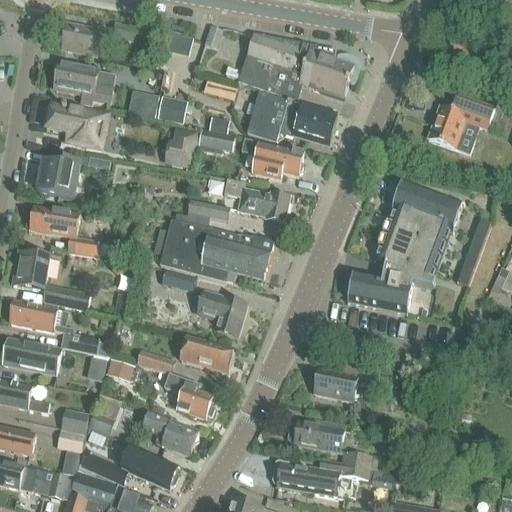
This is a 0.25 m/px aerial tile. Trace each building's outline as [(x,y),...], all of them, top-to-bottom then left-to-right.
[(511,0),(485,0),(485,3),(511,8),(511,0)] [(98,62),(102,35),(68,28),(63,55),(98,62)] [(115,28),(113,43),(140,48),(143,33),(115,28)] [(211,31),(206,49),(217,53),(223,35),(211,31)] [(477,74),(485,42),(451,33),(441,68),(459,73),(460,69),(477,74)] [(165,36),(162,49),(190,56),(193,43),(165,36)] [(255,39),(239,87),(274,98),(297,105),(302,89),(344,103),(350,86),(354,83),(357,79),(357,74),(356,70),(353,66),(349,63),(344,63),(339,64),(335,63),(337,54),(255,39)] [(110,115),(114,92),(98,89),(100,76),(61,68),(55,94),(82,99),(80,109),(92,111),(93,106),(107,109),(106,114),(110,115)] [(159,101),(146,98),(133,95),(128,119),(154,124),(159,101)] [(289,106),(273,101),(260,97),(247,139),(277,148),(280,137),(329,151),(339,117),(304,107),(303,110),(289,106)] [(498,99),(496,106),(505,109),(507,102),(498,99)] [(164,100),(159,121),(185,126),(189,105),(164,100)] [(487,135),(495,113),(461,100),(456,116),(441,110),(429,143),(457,154),(467,127),(487,135)] [(67,145),(93,150),(96,136),(92,135),(95,118),(52,109),(47,133),(69,138),(67,145)] [(213,120),(211,133),(227,136),(230,124),(213,120)] [(233,157),(236,140),(204,134),(199,150),(233,157)] [(166,169),(192,174),(198,145),(177,141),(175,148),(170,147),(166,169)] [(258,159),(254,177),(281,183),(283,177),(299,181),(300,177),(302,175),(303,170),(302,169),(305,157),(260,147),(258,159)] [(44,166),(38,195),(75,202),(81,169),(87,170),(89,162),(69,158),(67,166),(65,165),(64,170),(44,166)] [(285,226),(291,200),(281,198),(244,192),(246,186),(228,183),(224,198),(241,202),(238,216),(267,221),(266,222),(285,226)] [(355,277),(349,306),(408,318),(414,287),(434,291),(436,285),(426,281),(444,232),(454,236),(464,208),(404,185),(393,214),(396,215),(377,266),(386,270),(384,282),(355,277)] [(145,192),(129,193),(129,205),(145,204),(145,192)] [(211,221),(229,225),(232,212),(191,205),(186,229),(208,233),(211,221)] [(29,219),(27,231),(31,231),(31,235),(71,242),(69,249),(68,257),(100,262),(100,261),(101,254),(103,245),(78,242),(79,231),(81,219),(35,211),(33,220),(29,219)] [(479,231),(489,235),(492,227),(481,223),(479,231)] [(254,239),(253,242),(241,238),(241,241),(208,233),(173,226),(161,270),(227,287),(227,285),(221,283),(223,275),(265,285),(275,245),(254,239)] [(476,239),(486,243),(489,235),(479,231),(476,239)] [(473,247),(483,251),(486,243),(476,239),(473,247)] [(483,251),(473,247),(470,255),(480,259),(483,251)] [(480,259),(470,255),(467,263),(477,267),(480,259)] [(88,316),(92,301),(47,292),(52,262),(19,257),(13,290),(45,295),(43,307),(88,316)] [(464,271),(474,275),(477,267),(467,263),(464,271)] [(474,275),(464,271),(461,279),(471,282),(474,275)] [(502,272),(498,280),(511,286),(511,276),(510,275),(502,272)] [(198,283),(166,275),(163,289),(193,297),(198,283)] [(471,282),(461,279),(458,287),(468,290),(471,282)] [(511,286),(498,280),(491,295),(499,299),(502,292),(511,296),(511,286)] [(237,341),(246,309),(204,297),(197,320),(216,326),(214,334),(237,341)] [(11,311),(9,321),(11,324),(12,324),(11,328),(64,339),(61,353),(98,360),(98,359),(109,361),(112,349),(100,347),(100,344),(74,339),(75,334),(56,330),(56,327),(58,315),(45,312),(16,306),(15,310),(14,310),(11,311)] [(117,311),(115,320),(128,323),(130,314),(117,311)] [(228,377),(228,375),(232,374),(234,367),(231,364),(234,353),(187,340),(180,364),(228,377)] [(58,381),(60,368),(63,355),(9,344),(4,369),(58,381)] [(170,378),(172,379),(176,366),(141,355),(137,369),(154,374),(170,378)] [(95,361),(90,382),(105,385),(110,364),(95,361)] [(114,362),(110,376),(133,383),(137,369),(114,362)] [(374,393),(378,372),(345,365),(338,376),(319,373),(313,400),(354,408),(358,390),(374,393)] [(202,387),(172,379),(154,374),(149,391),(164,396),(165,391),(182,397),(177,413),(207,424),(209,419),(213,421),(217,411),(212,409),(216,398),(200,392),(202,387)] [(48,417),(50,407),(31,404),(33,392),(2,385),(0,393),(0,408),(42,417),(42,416),(48,417)] [(100,399),(88,433),(109,441),(122,406),(100,399)] [(155,407),(151,416),(162,420),(166,411),(155,407)] [(86,439),(90,419),(65,415),(62,434),(86,439)] [(454,415),(453,423),(472,426),(473,418),(454,415)] [(190,461),(200,436),(150,416),(143,434),(164,443),(161,450),(190,461)] [(289,442),(294,450),(343,458),(346,434),(299,426),(298,431),(294,430),(290,433),(289,442)] [(0,453),(32,461),(37,439),(0,430),(0,453)] [(82,451),(84,440),(61,435),(59,446),(82,451)] [(93,458),(86,473),(124,490),(124,489),(128,479),(129,477),(170,495),(171,491),(176,489),(179,482),(177,477),(179,473),(132,452),(123,471),(93,458)] [(342,468),(371,474),(373,462),(345,456),(342,468)] [(276,466),(273,485),(275,487),(278,488),(278,491),(338,502),(348,504),(352,483),(355,484),(369,486),(371,474),(342,468),(323,465),(321,475),(305,472),(305,469),(279,465),(276,466)] [(0,489),(20,494),(21,493),(50,500),(50,502),(62,505),(67,481),(55,478),(38,474),(38,475),(26,472),(0,466),(0,489)] [(152,511),(153,511),(139,506),(140,503),(126,499),(128,493),(78,476),(67,511),(152,511)] [(264,511),(233,502),(229,511),(264,511)]
